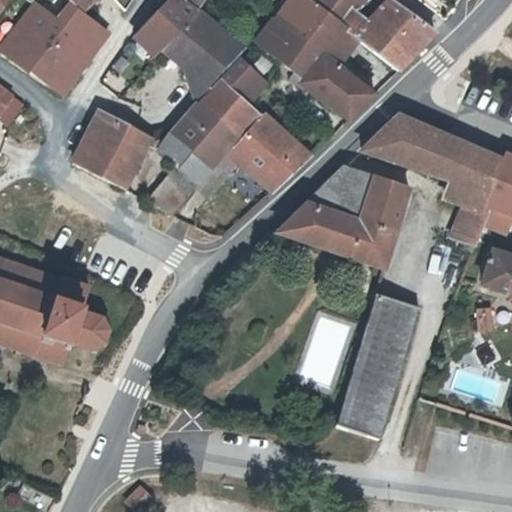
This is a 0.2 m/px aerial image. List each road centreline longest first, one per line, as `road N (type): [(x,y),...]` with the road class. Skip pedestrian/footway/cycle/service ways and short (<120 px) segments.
road 1 (tertiary): [(103,430),(213,258),(472,23),(485,0)]
road 2 (residential): [(103,430),(401,484),(511,495)]
road 3 (unknown): [(57,140),(153,0)]
